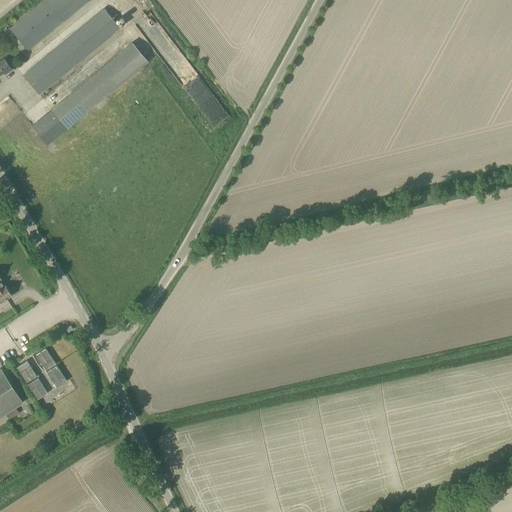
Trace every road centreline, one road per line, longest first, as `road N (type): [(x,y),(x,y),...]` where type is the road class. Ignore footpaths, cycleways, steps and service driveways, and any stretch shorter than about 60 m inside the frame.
road 1 (unclassified): [(101,349),(142,315),(190,239),(321,0)]
road 2 (track): [(190,239),(511,165)]
road 3 (unclassified): [(101,349),(0,180)]
road 4 (unclassified): [(173,511),(101,349)]
